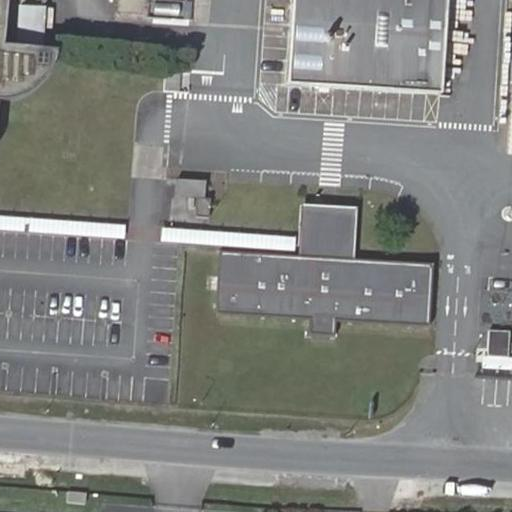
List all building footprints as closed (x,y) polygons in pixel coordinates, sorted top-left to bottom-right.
[(0,0),(0,103),(6,103),(10,102),(16,101),(22,98),(28,95),(34,90),(40,87),(46,77),(51,68),(53,57),(0,51),(0,38),(3,0),(0,0)] [(511,0),(288,0),(283,80),(436,90),(441,0),(511,0),(511,61),(511,80),(511,0)] [(470,77),(471,0),(443,0),(441,77),(470,77)] [(203,181),(174,179),(174,195),(187,195),(186,215),(201,216),(202,196),(203,181)] [(298,200),(295,226),(352,232),(354,205),(298,200)] [(352,232),(295,226),(292,250),(218,245),(214,311),(300,316),(301,329),(328,331),(329,317),(423,323),(426,259),(351,254),(352,232)] [(511,331),(492,330),(491,356),(485,356),(484,368),(511,369),(511,355),(510,356),(511,331)]
